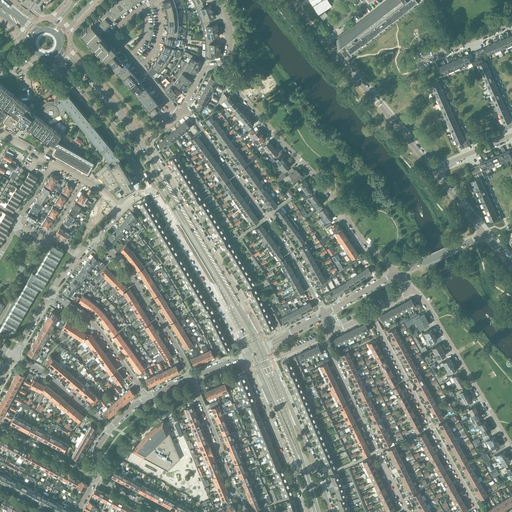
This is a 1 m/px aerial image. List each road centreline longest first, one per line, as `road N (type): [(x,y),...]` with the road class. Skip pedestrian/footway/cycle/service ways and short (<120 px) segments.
road 1 (residential): [(225,65),(234,88),(389,276)]
road 2 (residential): [(324,314),(264,216),(183,110)]
road 3 (residential): [(370,314),(478,511)]
road 4 (residential): [(410,511),(323,337)]
road 5 (secondary): [(50,54),(168,203)]
road 6 (residential): [(412,290),(511,446)]
road 7 (residential): [(238,311),(237,292),(158,159),(148,159)]
road 8 (secondary): [(238,311),(148,159)]
road 9 (residential): [(427,171),(320,37)]
road 10 (residential): [(191,376),(127,271),(94,239)]
road 11 (residential): [(242,511),(191,376)]
road 12 (secondary): [(148,159),(59,47)]
road 13 (residential): [(51,292),(94,322),(145,396)]
road 14 (residential): [(255,381),(305,511)]
road 15 (secondary): [(259,374),(310,497)]
road 16 (residential): [(110,427),(14,354)]
